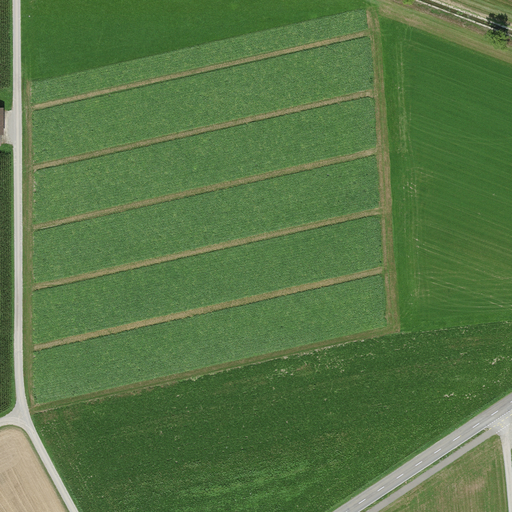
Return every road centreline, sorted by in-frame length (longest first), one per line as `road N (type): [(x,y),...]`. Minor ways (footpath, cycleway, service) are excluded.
road 1 (track): [(75,511),(20,414),(16,0)]
road 2 (tertiary): [(511,402),(347,511)]
